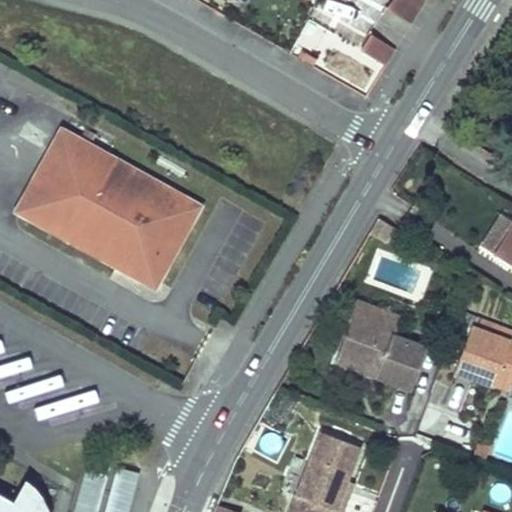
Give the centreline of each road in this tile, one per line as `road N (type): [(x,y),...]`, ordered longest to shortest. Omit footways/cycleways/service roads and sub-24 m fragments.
road 1 (tertiary): [(183,511),(235,399),(390,147)]
road 2 (residential): [(390,147),(135,0)]
road 3 (tertiary): [(390,147),(482,0)]
